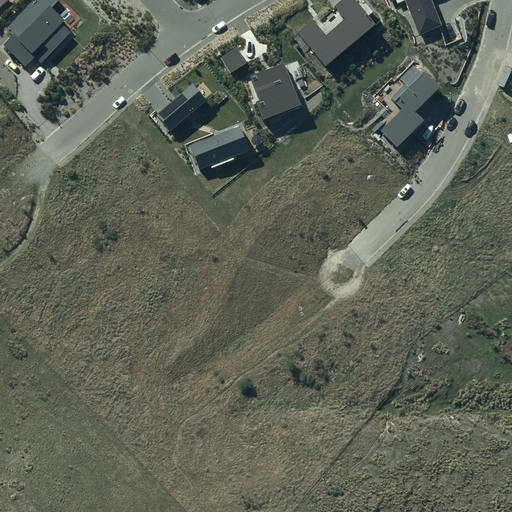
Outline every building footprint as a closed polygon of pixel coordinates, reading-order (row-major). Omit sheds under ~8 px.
[(81,25),(55,0),(36,0),(0,37),(0,50),(20,70),(33,58),(41,66),(81,25)] [(0,0),(0,8),(8,0),(0,0)] [(313,23),(297,37),(326,72),(379,29),(354,0),(344,0),(330,12),(339,23),(324,36),(313,23)] [(383,0),(392,19),(404,13),(419,45),(444,34),(428,0),(383,0)] [(288,67),(247,82),(263,127),(304,112),(288,67)] [(193,87),(151,121),(168,142),(211,108),(193,87)] [(255,158),(241,124),(184,148),(199,182),(255,158)]
